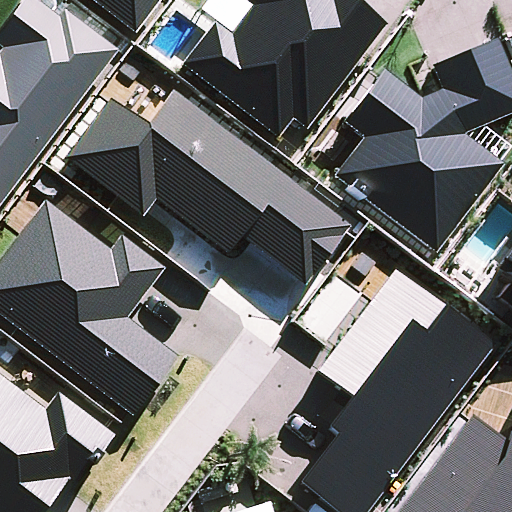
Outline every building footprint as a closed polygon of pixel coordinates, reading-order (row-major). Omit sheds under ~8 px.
[(0,207),(117,53),(64,11),(58,20),(34,0),(23,0),(0,33),(0,49),(1,51),(0,52),(0,207)] [(87,0),(132,33),(157,0),(87,0)] [(208,26),(176,65),(277,140),(290,124),(302,131),(384,28),(344,0),(237,0),(251,10),(226,40),(208,26)] [(360,140),(330,175),(431,255),(499,168),(457,136),(511,116),(511,88),(493,43),(428,67),(437,92),(417,100),(380,73),(341,126),(360,140)] [(106,100),(61,158),(139,218),(153,200),(225,255),(237,240),(302,290),(349,228),(172,93),(144,129),(106,100)] [(41,203),(0,256),(0,321),(130,421),(178,358),(126,318),(161,273),(117,239),(107,253),(41,203)] [(511,239),(486,273),(506,288),(496,299),(511,312),(511,239)] [(365,511),(491,347),(389,270),(309,374),(344,401),(322,430),(332,438),(299,481),(339,511),(365,511)] [(0,511),(39,511),(65,479),(74,486),(111,438),(54,395),(42,411),(0,378),(0,511)] [(471,417),(399,511),(511,511),(511,424),(506,443),(471,417)] [(269,511),(267,503),(236,511),(269,511)]
